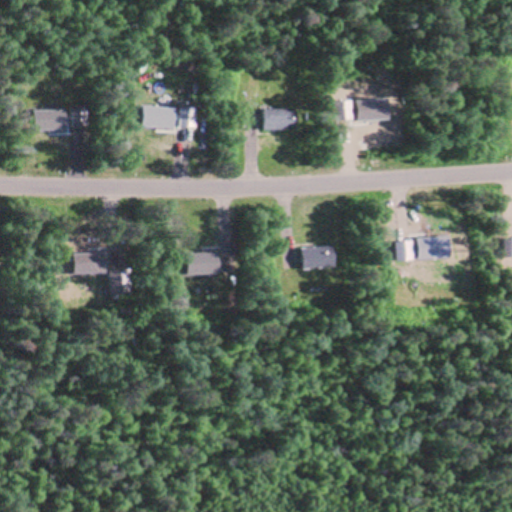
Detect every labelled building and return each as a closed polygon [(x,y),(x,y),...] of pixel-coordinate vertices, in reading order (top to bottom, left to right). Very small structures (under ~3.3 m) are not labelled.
[(389,118),(388,96),(356,97),(357,119),(389,118)] [(142,125),(174,125),(174,104),(142,104),(142,125)] [(263,127),(296,127),(296,106),(263,106),(263,127)] [(33,107),(33,128),(66,128),(66,107),(33,107)] [(450,254),(449,233),(416,235),(418,256),(450,254)] [(301,244),(302,265),(334,264),(334,243),(301,244)] [(73,250),(73,271),(105,271),(105,250),(73,250)] [(218,250),(186,250),(186,271),(218,271),(218,250)]
